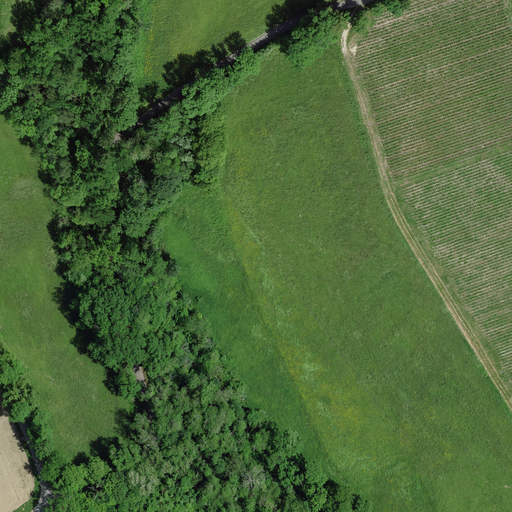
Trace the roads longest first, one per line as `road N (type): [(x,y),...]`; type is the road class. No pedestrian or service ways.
road 1 (track): [(51,505),(137,466),(156,449),(154,420),(107,291),(116,137),(258,42),(358,0)]
road 2 (track): [(511,402),(389,188),(344,44),(369,0)]
road 3 (track): [(0,371),(51,505)]
